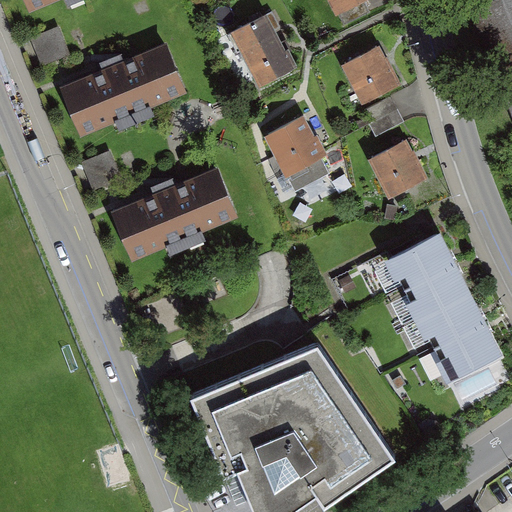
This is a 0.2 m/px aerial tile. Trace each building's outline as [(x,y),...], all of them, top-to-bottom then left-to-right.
[(29,0),(33,8),(52,0),(29,0)] [(332,0),(339,13),(366,0),(332,0)] [(511,0),(500,0),(472,11),(511,112),(511,0)] [(273,12),(234,31),(261,86),(300,68),(289,45),(273,12)] [(60,27),(30,39),(33,46),(41,66),(71,53),(60,27)] [(170,43),(65,85),(85,135),(190,93),(170,43)] [(379,47),(343,67),(364,105),(400,85),(388,63),(379,47)] [(376,136),(403,122),(400,116),(393,103),(390,97),(363,112),(369,124),(376,136)] [(302,120),(266,138),(295,193),(330,175),(302,120)] [(416,158),(407,141),(372,159),(393,197),(427,178),(416,158)] [(111,151),(82,163),(85,169),(93,188),(122,177),(111,151)] [(222,167),(117,209),(135,257),(241,217),(222,167)] [(397,207),(387,205),(385,218),(395,220),(397,207)] [(445,230),(387,260),(449,381),(507,352),(445,230)] [(357,288),(350,276),(340,282),(347,294),(357,288)] [(323,345),(195,396),(229,474),(243,468),(262,511),(288,511),(319,493),(329,502),(400,457),(323,345)]
